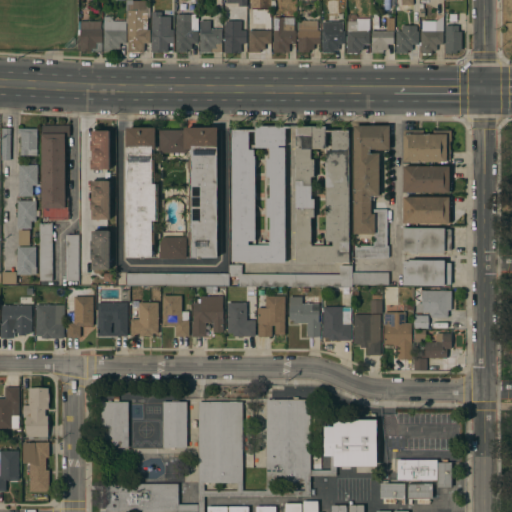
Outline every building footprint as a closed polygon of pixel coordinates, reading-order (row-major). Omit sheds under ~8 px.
[(413,0),(413,5),(408,5),(408,10),(401,10),(401,0),(413,0)] [(147,29),(150,29),(150,43),(144,43),(143,52),(127,52),(127,31),(127,10),(132,10),(132,1),(146,1),(146,10),(147,10),(147,29)] [(170,29),(173,29),(173,43),(167,43),(167,52),(151,52),(151,12),(161,12),(161,8),(170,8),(170,29)] [(192,14),(192,25),(198,25),(198,43),(192,43),(192,49),(187,49),(187,52),(175,52),(175,30),(176,30),(176,14),(192,14)] [(448,22),(449,14),(457,15),(457,22),(448,22)] [(322,31),(322,20),(328,20),(328,15),(338,15),(338,22),(343,22),(343,31),(344,31),(344,51),(338,51),(338,50),(334,50),(334,53),(322,53),(322,47),(321,47),(321,46),(322,46),(322,31)] [(126,43),(120,43),(120,49),(115,49),(115,52),(103,52),(103,16),(113,16),(113,21),(126,21),(126,43)] [(369,18),(369,44),(363,44),(363,50),(358,50),(358,53),(347,53),(347,16),(356,16),(356,18),(369,18)] [(273,29),(272,29),(272,18),(284,18),(284,17),(294,18),(294,30),(295,30),(295,44),(289,44),(289,53),(273,53),(273,29)] [(443,45),(437,45),(437,50),(432,50),(432,54),(420,54),(420,45),(419,45),(419,42),(420,42),(420,31),(422,31),(422,21),(435,21),(442,17),(443,17),(443,45)] [(394,18),(393,44),(388,44),(387,50),(383,50),(383,53),(371,53),(371,31),(385,31),(385,18),(394,18)] [(232,21),(232,19),(238,19),(238,21),(241,21),(241,30),(246,30),(246,44),(241,44),(241,53),(224,53),(224,46),(222,46),(222,36),(224,36),(224,31),(224,27),(226,21),(232,21)] [(101,21),(101,29),(102,29),(102,51),(80,51),(80,43),(78,43),(78,40),(80,40),(80,21),(101,21)] [(199,21),(210,21),(210,32),(211,32),(211,29),(222,29),(221,52),(199,52),(199,21)] [(317,21),(317,31),(319,31),(319,44),(314,44),(314,50),(309,50),(309,52),(297,52),(297,42),(298,42),(298,21),(317,21)] [(266,30),(266,24),(271,24),(271,44),(265,44),(265,50),(260,50),(260,53),(248,53),(248,30),(266,30)] [(445,25),(458,25),(458,31),(461,31),(461,51),(456,51),(456,53),(445,53),(445,25)] [(396,31),(401,31),(401,26),(416,26),(416,31),(418,31),(418,44),(417,44),(417,46),(413,46),(413,44),(412,44),(412,50),(407,50),(407,53),(406,53),(406,55),(402,55),(402,53),(401,53),(401,54),(398,54),(398,53),(396,53),(396,31)] [(69,125),(69,136),(65,136),(65,195),(65,198),(68,198),(68,215),(70,215),(70,218),(68,218),(68,220),(43,220),(43,208),(41,208),(41,125),(69,125)] [(231,130),(255,130),(255,126),(325,126),(325,130),(349,130),(349,262),(334,262),(334,263),(295,263),(295,148),(301,148),(301,146),(295,146),(295,128),(285,128),(285,145),(279,145),(279,147),(285,147),(285,261),(231,261),(231,130)] [(353,126),(389,126),(389,149),(369,149),(369,153),(379,153),(379,196),(371,196),(371,214),(373,214),(373,209),(386,209),(387,246),(388,246),(388,258),(354,258),(354,246),(373,246),(373,234),(353,234),(353,126)] [(126,128),(155,127),(155,143),(158,143),(158,151),(154,151),(154,163),(160,163),(160,169),(154,169),(154,184),(158,184),(158,199),(164,199),(164,205),(158,205),(158,221),(154,221),(154,233),(160,233),(160,239),(154,239),(154,257),(127,257),(126,128)] [(218,127),(218,147),(217,147),(217,257),(191,257),(190,149),(185,149),(185,153),(159,153),(159,130),(185,130),(184,127),(218,127)] [(10,160),(1,160),(1,128),(10,128),(10,160)] [(37,129),(37,155),(20,155),(20,133),(18,133),(18,128),(37,129)] [(423,129),(423,134),(433,134),(433,130),(451,130),(451,141),(450,141),(450,160),(447,160),(447,162),(403,162),(403,129),(423,129)] [(109,170),(90,170),(90,159),(91,159),(91,151),(90,151),(90,141),(91,141),(91,130),(110,130),(109,170)] [(18,165),(37,165),(37,185),(32,185),(32,196),(18,196),(18,165)] [(451,166),(451,193),(403,193),(403,166),(451,166)] [(110,220),(92,220),(92,210),(91,210),(91,200),(92,200),(92,191),(91,191),(91,181),(110,181),(110,220)] [(451,197),(451,224),(403,223),(403,197),(451,197)] [(17,200),(35,201),(35,204),(36,204),(36,221),(31,221),(31,229),(17,229),(17,200)] [(52,281),(39,281),(39,224),(52,224),(52,281)] [(445,228),(445,229),(451,229),(451,251),(444,251),(444,253),(409,253),(409,251),(403,251),(403,228),(445,228)] [(18,246),(18,230),(30,231),(29,246),(18,246)] [(109,230),(110,269),(92,270),(92,260),(91,260),(91,241),(92,241),(91,231),(109,230)] [(78,281),(66,281),(66,235),(78,235),(78,281)] [(160,259),(160,243),(164,237),(186,237),(187,258),(160,259)] [(17,247),(36,247),(36,266),(36,275),(17,275),(17,247)] [(445,260),(445,263),(451,263),(451,284),(444,284),(444,286),(403,285),(403,262),(409,262),(409,260),(445,260)] [(229,273),(229,265),(241,265),(241,274),(339,275),(339,265),(351,265),(351,277),(352,277),(352,272),(388,273),(388,285),(352,284),(352,287),(238,286),(238,277),(228,276),(228,286),(126,286),(126,273),(229,273)] [(1,272),(16,272),(16,284),(1,284),(1,272)] [(103,281),(103,274),(112,274),(111,282),(103,281)] [(451,291),(451,310),(447,310),(447,318),(430,317),(430,315),(429,315),(429,312),(416,312),(416,303),(421,303),(421,291),(451,291)] [(162,295),(182,295),(182,311),(189,311),(189,336),(175,336),(175,325),(162,325),(162,295)] [(93,326),(87,326),(87,327),(82,327),(82,326),(80,326),(80,337),(67,337),(67,321),(68,321),(68,307),(74,307),(74,296),(93,296),(93,326)] [(284,334),(275,334),(275,326),(272,326),(272,336),(258,336),(258,323),(257,323),(257,308),(265,308),(265,296),(285,296),(284,334)] [(222,297),(222,305),(223,305),(223,332),(213,332),(213,322),(205,322),(205,336),(192,336),(192,321),(193,321),(193,303),(200,303),(200,297),(222,297)] [(302,297),(302,304),(318,304),(318,321),(320,321),(320,336),(306,337),(306,323),(293,323),(293,320),(289,320),(289,297),(302,297)] [(382,314),(370,314),(370,300),(382,300),(382,314)] [(127,302),(127,336),(97,336),(97,303),(127,302)] [(158,302),(158,334),(152,334),(152,336),(130,336),(130,319),(139,319),(139,302),(158,302)] [(227,303),(255,303),(255,336),(233,337),(233,333),(227,333),(227,303)] [(31,333),(26,333),(26,335),(18,335),(18,333),(14,333),(14,338),(1,338),(0,324),(2,324),(2,305),(31,305),(31,333)] [(36,305),(64,305),(64,338),(41,338),(41,336),(36,336),(36,305)] [(323,307),(342,307),(350,307),(351,340),(328,340),(328,338),(323,338),(323,307)] [(384,312),(404,312),(404,323),(412,323),(412,359),(396,359),(396,345),(384,345),(384,312)] [(380,314),(380,355),(366,355),(366,348),(360,348),(360,344),(353,344),(353,314),(380,314)] [(428,315),(428,328),(414,328),(414,315),(428,315)] [(414,340),(414,331),(426,331),(426,340),(414,340)] [(420,357),(420,351),(424,351),(424,342),(435,342),(435,333),(451,333),(451,348),(446,348),(446,357),(420,357)] [(426,371),(413,371),(413,358),(426,358),(426,371)] [(19,404),(20,404),(20,407),(19,407),(19,428),(0,428),(0,398),(5,398),(5,387),(19,387),(19,404)] [(48,394),(49,394),(49,402),(48,402),(48,409),(45,409),(45,416),(48,416),(47,440),(28,439),(28,437),(25,437),(26,417),(23,417),(23,406),(29,406),(29,388),(48,388),(48,394)] [(128,448),(101,448),(101,401),(113,401),(113,396),(119,396),(119,401),(128,401),(128,448)] [(178,484),(178,505),(198,505),(198,511),(198,402),(242,402),(242,491),(266,491),(266,400),(310,399),(310,470),(330,470),(330,456),(324,456),(324,427),(334,427),(334,420),(377,420),(377,466),(336,466),(336,476),(310,476),(310,496),(204,496),(204,511),(105,511),(105,484),(178,484)] [(187,448),(163,448),(163,401),(171,401),(171,400),(179,400),(179,401),(187,401),(187,448)] [(49,442),(49,457),(45,457),(46,470),(48,470),(49,491),(30,492),(30,463),(23,463),(22,443),(49,442)] [(19,480),(12,480),(12,481),(7,481),(7,480),(6,480),(6,492),(0,492),(0,450),(19,451),(19,480)] [(437,460),(437,462),(452,462),(452,487),(437,487),(437,480),(397,480),(397,460),(437,460)] [(382,483),(382,480),(388,480),(388,483),(404,484),(404,504),(401,504),(401,498),(395,498),(395,500),(396,500),(396,502),(395,502),(395,504),(383,504),(383,498),(380,498),(380,483),(382,483)] [(432,484),(432,499),(429,499),(429,504),(417,504),(417,498),(412,498),(411,504),(409,504),(409,498),(407,498),(407,484),(432,484)] [(303,511),(303,501),(317,501),(318,511),(303,511)] [(349,511),(349,505),(349,501),(352,501),(352,505),(364,505),(364,511),(349,511)] [(301,511),(285,511),(285,504),(301,503),(301,511)]
